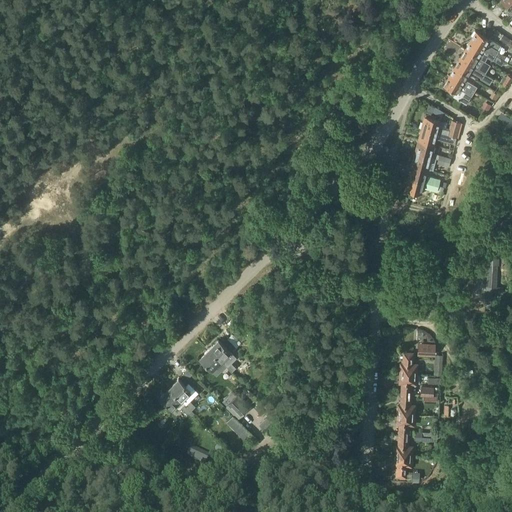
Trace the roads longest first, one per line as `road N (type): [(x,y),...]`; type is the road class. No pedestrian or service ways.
road 1 (unclassified): [(3,511),(261,259),(299,245)]
road 2 (unclassified): [(299,245),(305,219),(381,134),(464,0)]
road 3 (unclassified): [(365,511),(374,318)]
